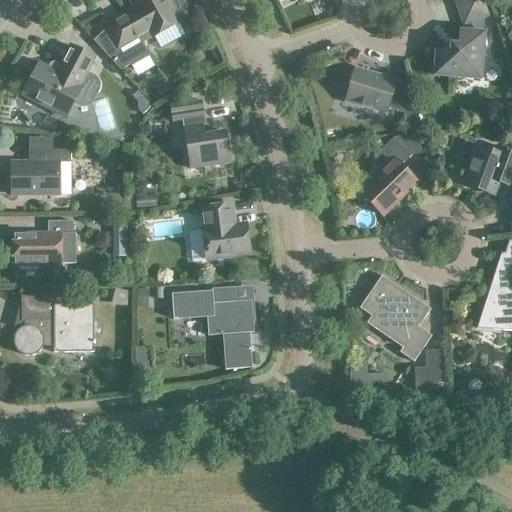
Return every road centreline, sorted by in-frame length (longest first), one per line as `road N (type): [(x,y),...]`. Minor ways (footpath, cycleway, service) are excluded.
road 1 (residential): [(302,386),(248,409),(0,435)]
road 2 (residential): [(407,249),(413,227),(431,212),(465,217),(478,236),(477,259),(461,277),(438,282),(410,261)]
road 3 (residential): [(301,253),(256,60)]
road 4 (residential): [(302,386),(301,253)]
